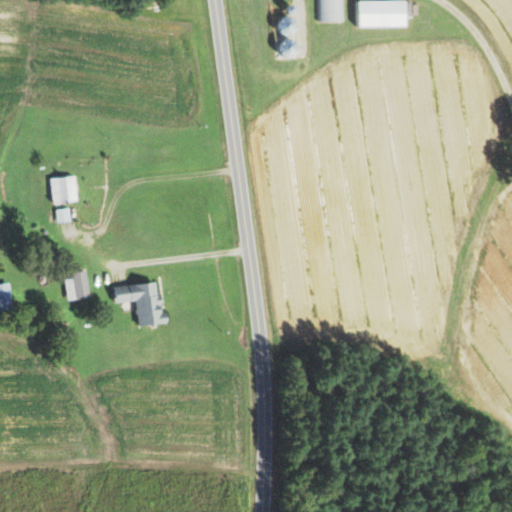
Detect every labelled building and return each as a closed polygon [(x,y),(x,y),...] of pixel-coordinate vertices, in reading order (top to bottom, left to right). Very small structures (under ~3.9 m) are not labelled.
[(361,28),(408,27),(408,0),(360,1),(361,28)] [(52,178),(52,203),(78,203),(77,178),(52,178)] [(72,221),(69,208),(56,210),(58,223),(72,221)] [(72,273),(73,278),(64,279),(68,302),(91,298),(86,271),(72,273)] [(0,284),(0,312),(15,309),(10,283),(0,284)] [(117,304),(137,302),(139,327),(165,325),(161,283),(115,287),(117,304)]
